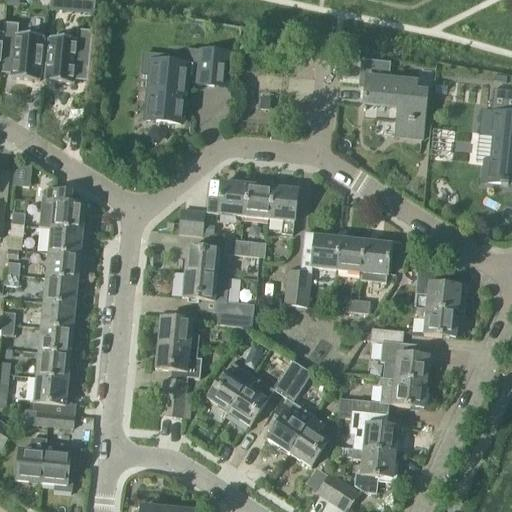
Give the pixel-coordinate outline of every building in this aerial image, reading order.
[(50,0),(49,13),(61,14),(63,1),(50,0)] [(3,37),(0,71),(0,76),(11,77),(10,82),(39,84),(44,41),(17,38),(18,28),(4,26),(3,37)] [(47,62),(45,85),(74,88),(74,83),(86,84),(87,74),(88,74),(92,35),(76,33),(75,44),(49,41),(47,62)] [(169,60),(145,58),(143,77),(151,78),(146,122),(181,126),(186,85),(198,86),(198,87),(225,90),(228,56),(201,54),(201,58),(187,57),(186,70),(169,68),(169,60)] [(414,95),(415,86),(375,82),(366,81),(364,96),(364,104),(399,107),(396,140),(420,142),(424,96),(414,95)] [(511,100),(489,98),(487,116),(483,116),(481,135),(494,137),(491,165),(485,165),(483,184),(500,186),(500,188),(507,189),(507,188),(511,188),(511,100)] [(270,103),(261,102),(260,112),(269,113),(270,103)] [(17,170),(15,189),(30,190),(32,171),(17,170)] [(248,183),(248,189),(247,189),(244,221),(269,224),(272,192),(263,191),(264,185),(249,184),(250,183),(248,183)] [(209,202),(208,217),(244,221),(247,189),(222,187),(221,203),(209,202)] [(272,192),(269,224),(283,225),(281,238),(293,239),(297,194),(272,192)] [(51,232),(82,235),(89,236),(90,219),(84,218),(84,212),(87,212),(88,205),(71,203),(71,197),(47,194),(46,207),(41,211),(39,231),(51,232)] [(182,215),(180,239),(191,240),(193,216),(182,215)] [(203,230),(204,217),(193,216),(191,240),(202,241),(203,230)] [(12,228),(24,230),(25,221),(27,222),(27,219),(25,219),(25,218),(13,217),(12,228)] [(24,230),(12,228),(11,240),(23,241),(23,240),(25,241),(26,237),(23,237),(24,230)] [(203,230),(202,241),(213,242),(214,231),(203,230)] [(84,245),(81,244),(82,235),(51,232),(48,257),(80,260),(82,260),(84,245)] [(335,243),(314,241),(314,245),(304,244),(300,277),(296,311),(308,312),(312,278),(312,272),(335,275),(336,275),(339,244),(335,243)] [(226,244),(225,259),(248,261),(249,249),(250,246),(242,246),(226,244)] [(339,244),(336,275),(360,277),(363,246),(339,244)] [(363,246),(360,277),(386,280),(389,249),(363,246)] [(248,261),(260,262),(261,250),(249,249),(248,261)] [(220,255),(188,252),(185,277),(217,280),(220,255)] [(9,253),(8,264),(18,264),(18,254),(9,253)] [(81,269),(79,269),(80,260),(48,257),(46,282),(77,285),(80,285),(81,269)] [(7,278),(19,280),(20,272),(22,272),(22,269),(20,269),(20,268),(8,267),(7,278)] [(300,277),(289,275),(285,310),(296,311),(300,277)] [(215,306),(215,301),(226,302),(228,281),(217,280),(185,277),(183,302),(215,306)] [(19,280),(7,278),(6,290),(19,291),(19,290),(20,290),(20,288),(19,288),(19,280)] [(44,307),(75,310),(77,285),(46,282),(44,307)] [(457,316),(459,291),(427,288),(426,300),(416,299),(415,312),(425,313),(457,316)] [(356,317),(357,305),(347,304),(346,316),(356,317)] [(357,305),(356,317),(368,318),(370,306),(357,305)] [(218,317),(253,320),(254,309),(253,309),(251,309),(219,306),(218,317)] [(41,332),(72,335),(75,310),(44,307),(41,332)] [(416,321),(424,321),(423,338),(455,341),(457,316),(425,313),(415,312),(414,318),(416,321)] [(2,328),(14,330),(15,321),(17,321),(18,319),(16,318),(3,317),(2,328)] [(253,320),(218,317),(217,328),(248,331),(251,332),(252,332),(253,320)] [(191,339),(191,334),(192,325),(164,322),(162,348),(199,351),(200,339),(191,339)] [(14,330),(2,328),(1,340),(14,341),(14,340),(16,340),(16,338),(14,337),(14,330)] [(39,357),(70,360),(72,335),(41,332),(39,357)] [(372,334),(371,345),(394,347),(402,348),(403,336),(395,336),(372,334)] [(178,375),(177,386),(165,385),(164,397),(175,398),(187,399),(188,381),(200,383),(202,363),(198,362),(199,351),(162,348),(159,373),(178,375)] [(36,382),(68,385),(70,360),(39,357),(36,382)] [(397,359),(396,368),(384,367),(382,382),(426,386),(428,362),(397,359)] [(0,378),(10,380),(10,371),(12,371),(13,368),(10,368),(10,367),(0,366),(0,378)] [(251,384),(253,382),(232,367),(208,404),(229,418),(247,391),(251,384)] [(283,402),(302,373),(293,367),(274,396),(283,402)] [(293,408),(271,441),(269,444),(290,458),(314,422),(293,408),(312,380),(302,373),(283,402),(293,408)] [(10,380),(0,378),(0,389),(9,390),(9,389),(11,390),(11,387),(9,387),(10,380)] [(72,394),(67,393),(68,385),(36,382),(34,407),(39,408),(38,417),(49,418),(72,421),(73,409),(70,409),(72,394)] [(426,386),(382,382),(380,382),(379,391),(381,391),(380,408),(389,409),(424,412),(426,386)] [(247,391),(229,418),(250,432),(273,398),(251,384),(247,391)] [(175,398),(164,397),(161,420),(173,421),(175,398)] [(187,399),(175,398),(173,421),(184,422),(187,399)] [(364,406),(340,404),(339,415),(363,418),(364,406)] [(363,418),(388,420),(389,409),(380,408),(364,406),(363,418)] [(395,457),(397,432),(387,431),(388,420),(363,418),(339,415),(338,423),(352,424),(351,438),(365,439),(364,453),(395,457)] [(48,431),(49,418),(38,417),(37,429),(48,431)] [(74,433),(75,421),(72,421),(49,418),(48,431),(74,433)] [(329,446),(322,441),(320,440),(326,430),(314,422),(290,458),(311,472),(329,446)] [(0,453),(1,454),(13,435),(4,429),(0,435),(0,453)] [(20,454),(17,485),(42,488),(46,448),(46,444),(32,443),(30,455),(20,454)] [(54,449),(46,448),(42,488),(56,489),(56,495),(72,497),(74,476),(69,476),(70,459),(53,457),(54,449)] [(335,451),(334,460),(351,461),(351,463),(363,465),(362,477),(356,476),(355,490),(365,497),(377,498),(378,485),(396,486),(398,466),(394,466),(395,457),(364,453),(335,451)] [(335,482),(331,479),(319,498),(328,504),(340,485),(335,482)] [(338,510),(349,491),(340,485),(328,504),(335,509),(338,510)] [(340,511),(348,511),(358,497),(349,491),(338,510),(340,511)]
